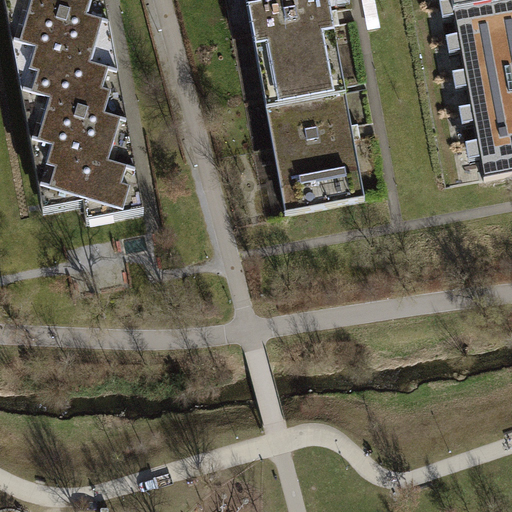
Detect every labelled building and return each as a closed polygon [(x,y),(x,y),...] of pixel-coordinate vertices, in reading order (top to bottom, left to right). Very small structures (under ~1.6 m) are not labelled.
[(29,0),(6,4),(28,122),(127,104),(121,75),(107,0),(29,0)] [(333,0),(247,0),(270,125),(353,109),(356,108),(337,19),(333,0)] [(511,0),(472,0),(427,8),(433,43),(511,29),(511,0)] [(511,29),(433,43),(440,79),(511,67),(511,29)] [(511,67),(440,79),(448,115),(511,103),(511,67)] [(511,103),(448,115),(453,147),(511,137),(511,103)] [(28,122),(45,212),(85,204),(87,216),(91,233),(92,233),(145,223),(148,223),(127,104),(28,122)] [(353,109),(270,125),(287,219),(288,224),(370,207),(357,135),(353,109)] [(511,137),(453,147),(459,187),(485,182),(486,189),(511,184),(511,137)]
